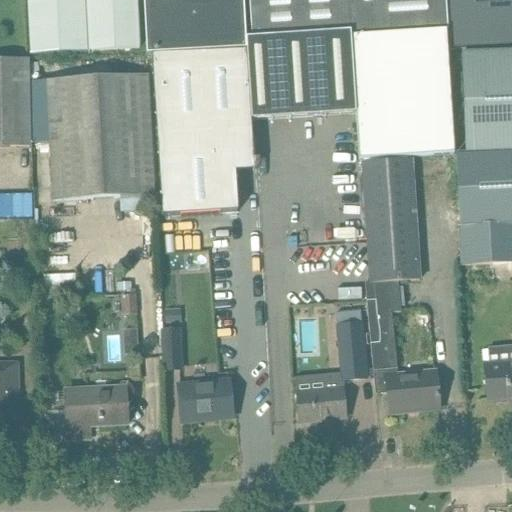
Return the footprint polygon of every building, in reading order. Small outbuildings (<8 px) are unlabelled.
[(88,53),(84,0),(26,0),(30,56),(88,53)] [(139,48),(137,0),(86,0),(89,50),(139,48)] [(246,40),(243,0),(142,0),(146,57),(149,57),(246,52),(246,40)] [(248,0),(251,40),(350,33),(448,33),(445,0),(248,0)] [(511,0),(445,0),(448,33),(449,50),(511,46),(511,0)] [(356,115),(350,33),(251,40),(246,40),(246,52),(251,123),(356,115)] [(449,50),(448,33),(350,33),(356,115),(360,160),(452,154),(449,50)] [(246,52),(149,57),(160,219),(238,214),(235,174),(232,134),(252,133),(251,123),(246,52)] [(455,155),(458,228),(461,267),(511,264),(511,52),(461,55),(465,155),(455,155)] [(28,61),(0,61),(0,147),(30,147),(30,144),(29,83),(28,61)] [(147,77),(29,83),(30,144),(50,143),(53,203),(154,198),(147,77)] [(419,282),(411,162),(362,166),(370,284),(398,283),(419,282)] [(250,334),(245,244),(225,245),(224,235),(198,237),(198,249),(210,248),(215,335),(250,334)] [(38,260),(0,260),(0,300),(13,301),(13,333),(39,332),(38,260)] [(375,397),(387,396),(385,378),(398,376),(392,315),(400,314),(398,283),(370,284),(365,285),(375,397)] [(135,296),(122,297),(123,315),(136,314),(135,296)] [(165,310),(165,327),(180,326),(180,309),(165,310)] [(367,379),(361,311),(336,313),(342,381),(367,379)] [(180,372),(178,332),(162,333),(164,373),(180,372)] [(511,364),(483,367),(487,405),(511,402),(511,364)] [(0,421),(11,422),(10,405),(17,404),(16,365),(0,365),(0,421)] [(85,392),(65,393),(68,441),(90,440),(89,428),(127,426),(126,406),(126,405),(127,405),(131,402),(134,398),(134,393),(132,389),(127,385),(126,373),(84,375),(85,392)] [(385,378),(387,396),(389,416),(439,411),(436,373),(398,376),(385,378)] [(229,382),(178,387),(181,424),(200,422),(200,416),(232,413),(229,382)] [(342,389),(296,394),(299,425),(345,420),(342,389)]
